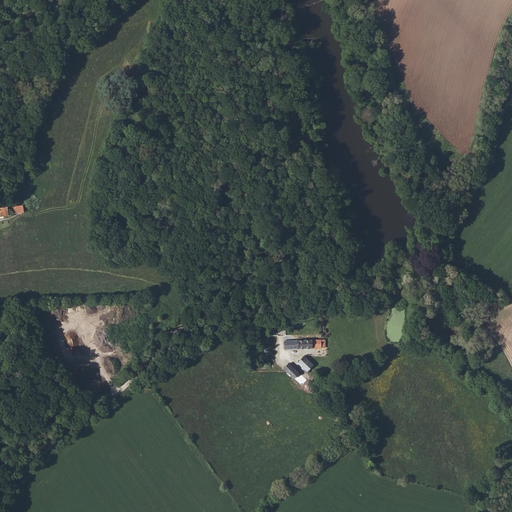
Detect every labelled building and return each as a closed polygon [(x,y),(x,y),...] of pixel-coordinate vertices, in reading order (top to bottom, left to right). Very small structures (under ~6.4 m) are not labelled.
[(23,205),(12,206),(13,213),(24,212),(23,205)] [(8,206),(0,207),(0,215),(9,214),(8,206)] [(328,338),(285,339),(285,347),(328,346),(328,338)] [(314,364),(309,359),(304,355),(298,361),(308,371),(314,364)] [(283,368),(293,377),(299,372),(293,366),(288,362),(283,368)]
